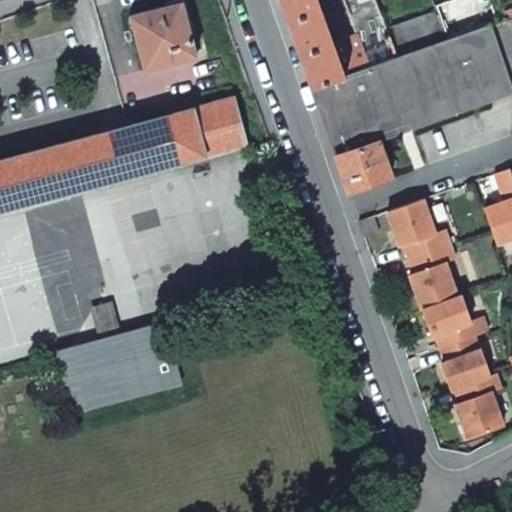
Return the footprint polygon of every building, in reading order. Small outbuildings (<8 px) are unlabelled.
[(280,0),(297,46),(312,89),(345,76),(333,45),(317,0),(280,0)] [(345,76),(396,58),(386,30),(374,0),(345,0),(358,36),(333,45),(345,76)] [(182,2),(131,15),(143,69),(194,56),(182,2)] [(396,58),(445,40),(436,12),(386,30),(396,58)] [(445,40),(396,58),(345,76),(312,89),(336,156),(377,141),(511,93),(511,87),(490,25),(445,40)] [(205,157),(246,147),(232,96),(192,107),(205,157)] [(0,212),(205,157),(192,107),(0,158),(0,212)] [(377,141),(336,156),(343,176),(348,192),(391,177),(377,141)] [(511,175),(509,168),(495,173),(505,201),(493,205),(484,208),(497,244),(511,238),(511,175)] [(434,233),(422,199),(387,211),(393,229),(399,247),(404,245),(409,259),(449,245),(444,230),(434,233)] [(412,284),(421,310),(457,297),(445,263),(454,259),(449,245),(409,259),(413,273),(409,274),(412,284)] [(439,348),(473,336),(486,332),(481,317),(470,321),(461,296),(457,297),(421,310),(428,328),(430,336),(435,335),(439,348)] [(100,341),(121,335),(112,301),(90,307),(100,341)] [(100,341),(56,353),(73,413),(180,383),(164,323),(121,335),(100,341)] [(443,372),(449,390),(454,389),(489,376),(480,350),(478,350),(473,336),(439,348),(445,362),(440,364),(443,372)] [(489,376),(454,389),(459,402),(454,404),(458,415),(466,439),(502,427),(490,392),(499,389),(494,374),(489,376)]
